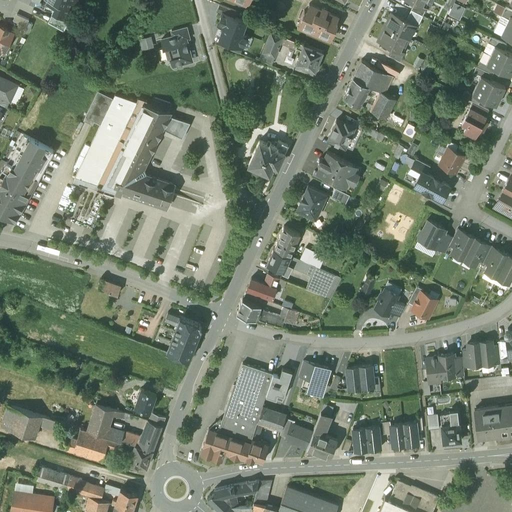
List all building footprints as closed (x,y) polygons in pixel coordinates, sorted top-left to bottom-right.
[(79,0),(46,0),(45,3),(56,8),(53,13),(68,20),(72,13),(73,13),(79,0)] [(459,19),(465,7),(454,2),(454,0),(447,0),(446,2),(452,4),(448,14),(459,19)] [(422,6),(414,2),(410,9),(422,15),(426,7),(422,5),(422,6)] [(321,8),(309,3),(306,10),(304,10),(299,22),(306,25),(305,28),(324,36),(325,33),(332,36),(337,24),(335,23),(338,16),(327,11),(328,9),(322,6),(321,8)] [(236,10),(219,4),(217,10),(222,12),(234,16),(236,10)] [(511,9),(505,6),(501,14),(508,18),(510,15),(511,15),(511,9)] [(234,16),(222,12),(218,24),(223,26),(241,33),(242,32),(246,21),(234,16)] [(29,19),(17,13),(14,19),(20,22),(19,26),(24,28),(29,19)] [(64,30),(68,20),(53,13),(49,23),(64,30)] [(405,20),(391,13),(384,26),(406,37),(413,25),(413,24),(405,20)] [(420,19),(409,13),(405,20),(413,24),(413,25),(416,27),(420,19)] [(511,27),(505,24),(501,34),(511,39),(511,27)] [(0,25),(0,48),(5,51),(13,33),(7,30),(8,29),(0,25)] [(186,26),(171,29),(173,35),(176,34),(176,35),(187,32),(186,26)] [(241,33),(223,26),(219,38),(226,41),(242,47),(247,34),(242,32),(241,33)] [(406,37),(384,26),(377,39),(392,47),(399,51),(400,49),(406,37)] [(283,36),(270,31),(262,51),(274,57),(280,43),(283,36)] [(187,32),(176,35),(176,34),(173,35),(161,38),(164,47),(168,46),(173,64),(191,59),(184,34),(188,33),(187,32)] [(150,34),(139,37),(141,46),(152,44),(150,34)] [(506,43),(490,35),(487,41),(495,45),(495,44),(504,49),(506,43)] [(303,44),(283,36),(280,43),(300,51),(303,44)] [(242,47),(226,41),(224,46),(240,53),(242,47)] [(322,52),(303,44),(300,51),(296,63),(314,70),(314,69),(317,70),(320,62),(318,61),(322,52)] [(511,52),(504,49),(495,44),(495,45),(490,54),(511,64),(511,52)] [(399,51),(392,47),(389,55),(400,61),(404,52),(400,49),(399,51)] [(274,57),(262,51),(259,60),(271,64),(274,57)] [(511,70),(511,64),(490,54),(486,63),(495,68),(510,75),(511,70)] [(393,76),(361,59),(353,76),(370,85),(380,90),(385,92),(393,76)] [(495,68),(486,63),(479,60),(476,65),(492,73),(495,68)] [(492,73),(476,65),(473,71),(480,74),(481,74),(490,78),(492,73)] [(490,78),(481,74),(480,74),(476,84),(500,95),(505,86),(490,78)] [(17,84),(0,76),(0,95),(10,100),(17,84)] [(370,85),(353,76),(343,96),(360,104),(364,97),(365,97),(365,96),(367,92),(366,92),(368,89),(370,85)] [(500,95),(476,84),(472,93),(481,97),(496,105),(500,95)] [(380,90),(370,85),(368,89),(378,95),(380,90)] [(114,97),(98,89),(88,110),(97,114),(94,120),(101,123),(75,176),(105,186),(145,103),(137,100),(115,93),(114,97)] [(481,97),(472,93),(464,89),(462,94),(473,100),(478,103),(481,97)] [(373,105),(370,110),(386,118),(389,111),(396,98),(385,92),(380,90),(378,95),(374,101),(373,105)] [(0,95),(0,103),(7,107),(10,100),(0,95)] [(364,97),(360,104),(363,107),(366,101),(373,105),(374,101),(365,96),(365,97),(364,97)] [(478,103),(473,100),(469,106),(485,115),(488,109),(478,103)] [(373,105),(366,101),(363,107),(370,110),(373,105)] [(145,103),(105,186),(166,207),(174,183),(146,174),(144,168),(162,129),(169,115),(169,114),(170,112),(168,112),(167,111),(146,103),(145,103)] [(485,115),(469,106),(461,121),(467,123),(463,130),(475,136),(477,133),(480,134),(485,126),(481,124),(486,115),(485,115)] [(404,119),(389,111),(386,118),(400,126),(404,119)] [(190,123),(169,115),(162,129),(182,138),(190,123)] [(348,115),(345,121),(355,126),(354,126),(357,127),(360,121),(348,115)] [(344,123),(336,120),(328,138),(345,146),(354,126),(355,126),(345,121),(344,123)] [(379,131),(360,121),(357,127),(376,137),(379,131)] [(22,133),(3,168),(3,167),(2,168),(0,172),(0,211),(15,220),(16,219),(29,194),(30,193),(38,179),(38,178),(54,149),(22,133)] [(267,143),(259,139),(256,147),(255,147),(251,154),(252,155),(248,164),(250,165),(249,167),(258,171),(259,169),(269,174),(270,171),(274,173),(288,145),(278,140),(277,142),(275,141),(273,143),(268,141),(267,143)] [(464,154),(448,146),(439,163),(455,171),(464,154)] [(327,152),(323,159),(321,158),(319,158),(317,161),(318,163),(320,164),(317,172),(325,176),(345,186),(348,181),(353,184),(358,173),(353,171),(355,166),(327,152)] [(430,165),(416,157),(411,166),(420,171),(421,169),(426,172),(430,165)] [(426,172),(421,169),(420,171),(413,183),(423,188),(423,190),(428,193),(430,192),(442,198),(449,184),(426,172)] [(317,172),(314,170),(311,176),(322,181),(325,176),(317,172)] [(511,178),(510,178),(509,177),(503,189),(511,194),(511,178)] [(326,194),(308,185),(307,185),(307,186),(304,192),(303,193),(304,193),(300,200),(300,201),(297,208),(296,208),(296,209),(297,209),(315,217),(315,218),(316,217),(319,210),(319,209),(323,202),(323,201),(326,194),(327,194),(326,193),(326,194)] [(349,195),(335,187),(330,197),(345,204),(349,195)] [(511,194),(503,189),(496,201),(497,201),(511,209),(511,194)] [(511,214),(511,209),(497,201),(494,207),(511,216),(511,214)] [(428,218),(423,227),(420,228),(418,233),(419,235),(418,237),(435,245),(442,231),(445,227),(428,218)] [(283,225),(274,247),(290,254),(293,247),(300,233),(283,225)] [(456,228),(452,236),(449,242),(455,245),(462,231),(456,228)] [(455,245),(451,251),(463,257),(474,236),(462,230),(462,231),(455,245)] [(452,236),(442,231),(435,245),(445,250),(449,242),(452,236)] [(486,242),(474,236),(463,257),(474,263),(478,257),(485,243),(486,242)] [(485,243),(478,257),(483,259),(490,246),(485,243)] [(490,246),(483,259),(488,262),(496,248),(490,246)] [(290,254),(274,247),(267,262),(274,266),(273,268),(282,272),(282,271),(288,274),(292,266),(292,264),(287,262),(290,254)] [(317,253),(305,248),(303,252),(300,259),(312,264),(317,253)] [(488,262),(485,269),(496,275),(508,254),(496,248),(488,262)] [(310,274),(310,275),(305,287),(318,292),(331,298),(341,277),(312,264),(300,259),(290,254),(287,262),(292,264),(292,266),(310,274)] [(511,255),(508,254),(496,275),(508,281),(511,273),(511,255)] [(279,276),(268,272),(265,279),(276,283),(279,276)] [(264,282),(251,276),(247,288),(272,298),(277,287),(275,286),(276,283),(265,279),(264,282)] [(374,279),(367,276),(362,288),(358,296),(366,299),(374,279)] [(121,284),(102,277),(98,287),(117,294),(121,284)] [(416,285),(408,301),(414,304),(421,290),(422,290),(423,288),(416,285)] [(385,286),(382,291),(380,292),(379,295),(379,297),(375,306),(388,313),(395,299),(398,293),(385,286)] [(422,290),(421,290),(414,304),(412,307),(420,311),(419,313),(426,317),(435,300),(431,297),(429,294),(422,290)] [(261,304),(243,296),(236,311),(255,317),(257,312),(259,308),(261,304)] [(406,304),(395,299),(390,309),(400,315),(406,304)] [(299,311),(282,305),(279,315),(277,314),(276,316),(284,319),(284,320),(294,324),(299,311)] [(277,314),(263,310),(262,312),(259,313),(257,312),(255,317),(282,326),(284,320),(284,319),(276,316),(277,314)] [(180,316),(168,311),(164,319),(174,323),(173,324),(176,326),(180,316)] [(199,323),(180,316),(176,326),(175,328),(173,334),(166,350),(188,358),(201,327),(199,323)] [(492,339),(479,341),(482,362),(493,361),(494,361),(492,345),(492,339)] [(506,339),(498,339),(498,344),(500,357),(508,356),(506,339)] [(479,341),(467,342),(467,347),(468,347),(469,364),(470,364),(482,362),(479,341)] [(492,345),(494,361),(493,361),(493,362),(500,361),(500,357),(498,344),(492,345)] [(467,347),(461,348),(462,355),(463,365),(470,364),(469,364),(468,347),(467,347)] [(16,352),(8,350),(6,356),(14,359),(16,352)] [(436,355),(426,356),(428,380),(440,379),(439,375),(456,373),(454,356),(454,352),(436,354),(436,355)] [(454,356),(456,373),(464,372),(463,365),(462,355),(454,356)] [(298,375),(304,377),(310,379),(315,363),(303,359),(298,375)] [(243,362),(236,383),(234,383),(219,430),(250,440),(251,438),(255,428),(257,420),(262,406),(273,372),(243,362)] [(315,363),(310,379),(304,377),(301,385),(308,387),(322,392),(330,367),(315,362),(315,363)] [(371,363),(359,364),(361,385),(374,384),(373,376),(371,363)] [(359,364),(346,366),(349,387),(361,385),(359,364)] [(279,374),(273,372),(266,395),(276,398),(277,393),(284,395),(292,370),(281,367),(279,374)] [(335,374),(330,387),(335,389),(340,376),(335,374)] [(156,392),(141,387),(134,406),(149,411),(156,392)] [(97,396),(95,401),(106,405),(108,399),(97,396)] [(106,405),(95,401),(87,429),(106,434),(108,425),(112,413),(114,407),(106,405)] [(505,403),(475,408),(479,436),(499,433),(499,435),(509,434),(505,403)] [(41,414),(8,404),(1,426),(34,437),(38,424),(41,414)] [(263,406),(262,406),(257,420),(263,422),(281,428),(285,417),(286,414),(275,410),(263,406)] [(123,411),(114,407),(112,413),(121,416),(123,411)] [(457,408),(449,409),(449,412),(450,423),(459,422),(457,408)] [(330,413),(321,410),(318,418),(327,421),(330,413)] [(50,417),(59,420),(61,413),(52,411),(50,417)] [(165,416),(152,411),(149,419),(162,424),(165,416)] [(449,412),(440,413),(441,424),(450,423),(449,412)] [(78,419),(61,413),(59,420),(76,425),(78,419)] [(437,413),(426,414),(428,428),(439,427),(437,413)] [(56,430),(59,420),(50,417),(41,414),(38,424),(56,430)] [(281,428),(280,434),(286,436),(291,423),(292,423),(293,420),(285,417),(281,428)] [(312,431),(307,446),(331,455),(338,438),(321,432),(322,429),(324,430),(327,421),(318,418),(317,419),(312,431)] [(149,419),(143,436),(124,430),(121,439),(123,440),(135,443),(152,449),(162,424),(149,419)] [(263,422),(257,420),(255,428),(260,430),(263,422)] [(416,421),(403,422),(405,444),(418,443),(417,429),(416,421)] [(403,422),(390,424),(391,432),(392,445),(405,444),(403,422)] [(450,423),(441,424),(443,441),(453,440),(453,441),(461,440),(459,422),(450,423)] [(292,423),(291,423),(286,436),(285,439),(306,448),(307,446),(312,431),(292,423)] [(124,430),(108,425),(106,434),(109,436),(121,439),(124,430)] [(378,425),(365,426),(367,448),(380,447),(379,436),(379,433),(378,425)] [(87,429),(80,426),(77,436),(70,434),(66,447),(101,458),(106,444),(109,436),(106,434),(87,429)] [(365,426),(352,428),(355,450),(367,448),(365,426)] [(219,430),(209,427),(201,451),(222,457),(224,450),(245,457),(250,440),(219,430)] [(121,439),(109,436),(106,444),(120,449),(121,446),(123,440),(121,439)] [(268,443),(251,438),(250,440),(245,457),(254,460),(255,458),(262,461),(268,443)] [(352,440),(346,438),(343,448),(348,450),(352,440)] [(152,449),(135,443),(134,447),(128,463),(138,466),(139,463),(147,466),(149,458),(152,449)] [(81,480),(82,478),(39,465),(35,478),(78,491),(81,480)] [(271,479),(258,480),(256,490),(255,493),(267,496),(271,479)] [(432,511),(439,497),(412,484),(411,485),(398,479),(390,497),(389,496),(388,498),(417,511),(432,511)] [(104,487),(81,480),(78,491),(89,495),(101,499),(104,489),(103,489),(104,487)] [(258,480),(249,481),(233,484),(236,493),(256,490),(258,480)] [(120,488),(105,483),(104,487),(103,489),(104,489),(118,494),(120,488)] [(227,485),(215,488),(215,490),(207,497),(221,511),(229,504),(222,497),(236,493),(233,484),(227,485)] [(279,507),(265,504),(253,502),(252,505),(250,511),(334,511),(337,504),(287,485),(279,507)] [(132,488),(127,487),(126,490),(120,488),(118,494),(116,500),(113,499),(112,502),(132,508),(137,493),(131,491),(132,488)] [(108,501),(104,511),(108,511),(112,502),(113,499),(116,500),(118,494),(104,489),(101,499),(108,501)] [(39,511),(43,494),(14,490),(10,511),(39,511)] [(236,493),(222,497),(229,504),(230,505),(238,505),(236,493)] [(267,496),(255,493),(253,502),(265,504),(267,496)] [(50,511),(53,495),(43,494),(39,511),(50,511)] [(104,511),(108,501),(89,495),(86,509),(96,511),(104,511)] [(417,511),(388,498),(385,497),(378,511),(417,511)] [(131,511),(132,508),(112,502),(108,511),(131,511)]
